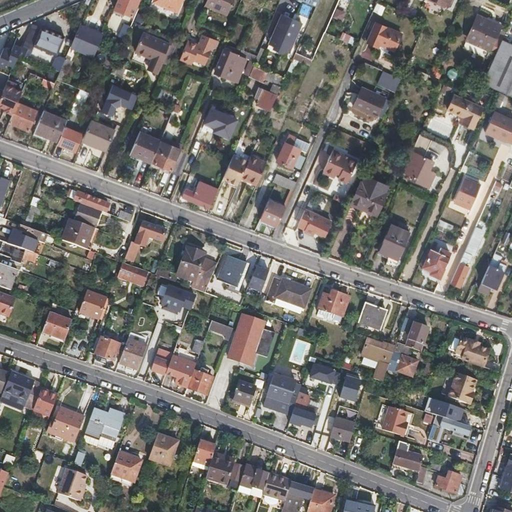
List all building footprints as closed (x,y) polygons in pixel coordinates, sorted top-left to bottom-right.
[(119,0),(115,10),(132,18),(139,0),(119,0)] [(155,0),(155,2),(176,12),(181,0),(155,0)] [(207,0),(205,5),(228,14),(233,0),(207,0)] [(429,0),(428,2),(450,12),(455,0),(429,0)] [(336,7),(332,17),(342,21),(346,11),(336,7)] [(302,23),(282,14),(276,29),(279,30),(277,35),(274,34),(269,44),(289,53),(302,23)] [(477,17),(467,38),(477,42),(476,45),(489,51),(501,27),(487,20),(486,22),(477,17)] [(127,35),(132,25),(125,22),(120,34),(127,37),(127,35)] [(23,46),(33,51),(35,46),(57,56),(64,38),(33,24),(23,46)] [(376,24),(368,43),(378,48),(380,44),(394,51),(401,35),(376,24)] [(93,56),(102,36),(85,28),(76,49),(93,56)] [(178,42),(169,38),(166,44),(142,34),(134,52),(151,60),(148,68),(157,72),(160,64),(167,67),(178,42)] [(342,34),(340,40),(348,43),(351,38),(342,34)] [(192,63),(193,61),(194,59),(206,63),(212,49),(214,50),(218,42),(204,36),(200,45),(189,40),(181,58),(192,63)] [(511,44),(503,40),(484,83),(506,93),(511,95),(511,44)] [(239,57),(245,44),(240,42),(235,55),(239,57)] [(4,45),(0,54),(0,63),(4,65),(7,60),(15,63),(22,46),(14,43),(11,49),(4,45)] [(23,46),(19,56),(29,60),(33,51),(23,46)] [(246,60),(239,57),(235,55),(224,50),(216,69),(230,75),(228,78),(237,82),(246,60)] [(51,69),(60,72),(66,59),(61,57),(55,59),(51,69)] [(116,75),(120,66),(115,64),(112,72),(111,73),(116,75)] [(284,80),(254,67),(251,74),(281,87),(284,80)] [(395,92),(401,78),(382,70),(376,84),(395,92)] [(30,73),(27,79),(52,90),(55,84),(30,73)] [(15,85),(7,81),(1,94),(0,97),(0,108),(4,110),(3,111),(12,115),(17,103),(21,93),(13,90),(15,85)] [(271,110),(280,88),(273,85),(270,93),(259,88),(255,97),(259,99),(257,104),(271,110)] [(136,97),(110,87),(99,113),(108,118),(113,106),(129,113),(136,97)] [(89,93),(80,89),(70,113),(78,116),(89,93)] [(362,89),(354,106),(377,117),(385,99),(362,89)] [(497,91),(491,104),(499,107),(505,94),(497,91)] [(479,131),(489,110),(461,98),(455,112),(471,119),(468,126),(479,131)] [(12,115),(9,123),(28,131),(37,112),(17,103),(12,115)] [(175,106),(162,137),(172,141),(184,111),(175,106)] [(43,111),(35,132),(57,142),(64,127),(66,122),(43,111)] [(215,113),(212,112),(205,128),(231,139),(239,121),(216,111),(215,113)] [(500,135),(499,137),(511,142),(511,119),(495,112),(486,131),(494,135),(494,133),(500,135)] [(454,125),(433,115),(426,129),(448,138),(454,125)] [(91,120),(82,141),(105,151),(114,131),(91,120)] [(57,142),(56,145),(74,152),(82,135),(64,127),(57,142)] [(139,132),(130,153),(152,162),(160,142),(139,132)] [(160,142),(152,162),(172,170),(180,151),(180,150),(160,142)] [(285,143),(277,161),(296,169),(304,152),(285,143)] [(333,150),(324,170),(335,176),(337,173),(340,174),(339,177),(338,180),(347,184),(357,161),(333,150)] [(180,151),(172,170),(181,174),(189,155),(180,151)] [(412,152),(403,172),(414,177),(412,182),(426,188),(432,175),(428,173),(434,162),(412,152)] [(248,162),(233,155),(230,161),(224,175),(230,177),(228,181),(238,185),(241,177),(248,162)] [(241,177),(257,185),(267,163),(251,156),(248,162),(241,177)] [(436,174),(429,187),(434,189),(440,177),(436,174)] [(194,189),(198,179),(190,176),(186,186),(194,189)] [(276,183),(277,183),(293,191),(296,183),(280,176),(276,183)] [(0,178),(0,206),(9,182),(0,178)] [(481,184),(465,178),(454,202),(471,208),(481,184)] [(496,181),(493,189),(498,192),(502,184),(496,181)] [(182,198),(209,209),(217,190),(199,182),(195,193),(186,189),(182,198)] [(361,183),(352,204),(361,209),(356,219),(362,222),(361,225),(370,229),(386,195),(361,183)] [(75,200),(74,202),(79,204),(103,213),(105,213),(108,204),(72,191),(69,197),(75,200)] [(338,201),(344,204),(346,198),(340,195),(338,201)] [(269,201),(261,218),(277,226),(285,208),(269,201)] [(79,204),(73,221),(93,228),(97,229),(103,213),(79,204)] [(118,218),(129,221),(131,213),(120,211),(118,218)] [(304,211),(297,225),(305,228),(304,231),(324,240),(332,223),(304,211)] [(73,221),(70,220),(62,241),(85,250),(93,228),(73,221)] [(131,242),(125,258),(132,261),(139,245),(145,247),(148,237),(162,242),(166,231),(142,222),(134,243),(131,242)] [(378,251),(380,252),(391,225),(390,225),(378,251)] [(391,225),(380,252),(390,257),(386,264),(395,268),(399,260),(398,260),(410,234),(391,225)] [(0,231),(0,240),(1,241),(3,242),(16,247),(20,235),(25,237),(44,244),(47,235),(23,227),(20,226),(18,231),(7,227),(6,229),(2,228),(0,231)] [(468,244),(450,283),(460,287),(468,268),(464,266),(467,260),(469,260),(480,236),(473,232),(468,244)] [(16,247),(3,242),(0,250),(0,254),(10,258),(9,261),(19,265),(22,258),(34,263),(37,255),(16,247)] [(439,254),(427,248),(420,265),(433,272),(432,275),(440,279),(451,255),(450,253),(441,249),(439,254)] [(195,286),(194,289),(205,293),(213,275),(199,270),(202,262),(203,259),(184,251),(176,271),(185,275),(184,278),(192,282),(191,285),(195,286)] [(227,256),(218,280),(238,288),(247,264),(227,256)] [(60,263),(50,259),(46,269),(56,272),(60,263)] [(154,260),(150,271),(154,273),(159,262),(154,260)] [(213,275),(216,267),(202,262),(199,270),(213,275)] [(0,263),(0,286),(9,290),(17,270),(0,263)] [(118,274),(117,277),(129,282),(130,277),(137,279),(140,270),(122,263),(118,274)] [(489,267),(479,290),(488,294),(491,287),(497,289),(506,267),(500,264),(497,271),(489,267)] [(256,267),(248,288),(261,293),(269,272),(256,267)] [(275,283),(268,302),(273,304),(275,298),(305,309),(312,290),(282,279),(280,285),(275,283)] [(17,293),(23,295),(24,293),(32,296),(34,291),(19,285),(17,293)] [(168,286),(162,305),(179,312),(182,303),(191,306),(195,296),(168,286)] [(0,316),(7,319),(15,296),(0,291),(0,316)] [(86,291),(79,310),(91,314),(90,316),(99,319),(106,298),(86,291)] [(324,294),(319,309),(341,318),(349,298),(332,292),(330,297),(324,294)] [(52,306),(42,333),(65,341),(72,321),(54,314),(57,306),(53,304),(52,306)] [(387,313),(365,305),(359,322),(381,330),(387,313)] [(244,314),(229,358),(251,366),(256,353),(268,357),(276,333),(264,329),(267,322),(244,314)] [(235,324),(209,315),(208,320),(212,321),(233,329),(235,324)] [(80,327),(97,333),(100,323),(84,317),(80,327)] [(406,346),(420,351),(428,329),(420,326),(421,322),(415,320),(406,346)] [(209,328),(231,336),(233,329),(212,321),(209,328)] [(409,322),(405,321),(400,334),(404,336),(409,322)] [(101,337),(95,355),(114,361),(120,344),(101,337)] [(460,338),(454,357),(483,368),(489,351),(478,347),(472,345),(473,341),(468,340),(468,341),(460,338)] [(128,340),(119,363),(138,371),(147,347),(128,340)] [(192,352),(200,355),(204,342),(197,340),(192,352)] [(380,362),(374,379),(383,382),(393,353),(394,350),(385,347),(384,350),(366,344),(362,356),(380,362)] [(158,349),(155,358),(169,363),(173,355),(158,349)] [(175,384),(188,388),(194,371),(198,360),(174,351),(173,355),(169,363),(166,371),(178,376),(177,378),(175,384)] [(394,353),(388,371),(397,374),(398,372),(412,377),(417,362),(394,353)] [(155,358),(151,371),(165,376),(165,374),(166,371),(169,363),(155,358)] [(338,368),(316,361),(311,375),(333,382),(333,381),(338,382),(341,370),(337,369),(338,368)] [(194,371),(188,388),(207,395),(213,378),(207,376),(209,371),(202,368),(200,373),(194,371)] [(9,374),(0,371),(0,392),(1,393),(9,374)] [(473,392),(477,380),(455,372),(447,396),(471,404),(475,393),(473,392)] [(41,390),(43,386),(11,374),(0,401),(24,411),(26,407),(34,410),(37,400),(41,390)] [(274,376),(264,404),(293,413),(293,412),(297,399),(300,391),(301,387),(295,385),(296,383),(274,376)] [(346,376),(340,397),(354,402),(361,380),(346,376)] [(249,407),(256,387),(240,381),(233,401),(249,407)] [(430,385),(427,392),(437,395),(439,388),(430,385)] [(57,397),(41,390),(37,400),(34,410),(50,416),(57,397)] [(310,394),(300,391),(297,399),(293,412),(293,413),(291,417),(289,423),(301,427),(301,425),(302,422),(313,426),(320,402),(312,399),(310,403),(307,402),(310,394)] [(379,396),(365,391),(362,401),(376,405),(379,396)] [(362,401),(359,412),(383,419),(386,408),(376,405),(362,401)] [(432,414),(436,415),(442,417),(444,410),(435,406),(432,414)] [(465,425),(469,412),(453,406),(451,412),(444,410),(442,417),(465,425)] [(50,423),(46,433),(74,444),(84,417),(59,408),(53,424),(50,423)] [(108,415),(94,410),(85,433),(100,439),(102,433),(117,438),(125,416),(109,410),(108,415)] [(422,422),(433,426),(436,415),(432,414),(426,412),(422,422)] [(274,424),(284,428),(287,420),(277,415),(274,424)] [(433,426),(430,435),(439,438),(442,427),(453,431),(452,434),(463,438),(464,435),(468,436),(471,427),(465,425),(442,417),(436,415),(433,426)] [(331,437),(350,442),(354,428),(355,424),(337,419),(331,437)] [(158,434),(149,460),(169,467),(178,442),(158,434)] [(215,446),(200,441),(193,462),(209,467),(215,446)] [(67,461),(71,444),(63,442),(59,459),(67,461)] [(393,463),(419,471),(421,466),(423,457),(404,451),(406,444),(399,442),(393,463)] [(75,449),(70,462),(80,466),(85,453),(75,449)] [(141,461),(119,454),(111,474),(133,482),(141,461)] [(15,458),(8,455),(4,463),(12,466),(15,458)] [(201,492),(197,507),(214,511),(231,511),(238,490),(240,486),(245,468),(224,461),(214,458),(207,480),(218,484),(215,496),(201,492)] [(442,464),(434,461),(432,468),(440,471),(442,464)] [(40,465),(34,463),(30,471),(36,473),(40,465)] [(258,469),(246,465),(245,468),(240,486),(252,489),(253,488),(264,491),(269,474),(258,471),(258,469)] [(419,471),(416,482),(423,483),(427,468),(421,466),(419,471)] [(511,467),(509,466),(502,489),(511,491),(511,467)] [(0,496),(3,489),(3,487),(4,485),(8,474),(0,470),(0,496)] [(82,499),(84,493),(82,490),(84,484),(87,477),(67,470),(58,494),(78,502),(78,500),(82,499)] [(439,477),(437,486),(456,493),(462,476),(449,473),(447,480),(439,477)] [(291,481),(269,474),(264,491),(263,494),(285,501),(291,483),(291,481)] [(311,489),(291,483),(285,501),(283,510),(281,511),(300,511),(304,498),(308,499),(311,489)] [(330,511),(335,497),(314,491),(311,500),(307,511),(330,511)] [(348,500),(345,511),(373,511),(375,507),(348,500)]
